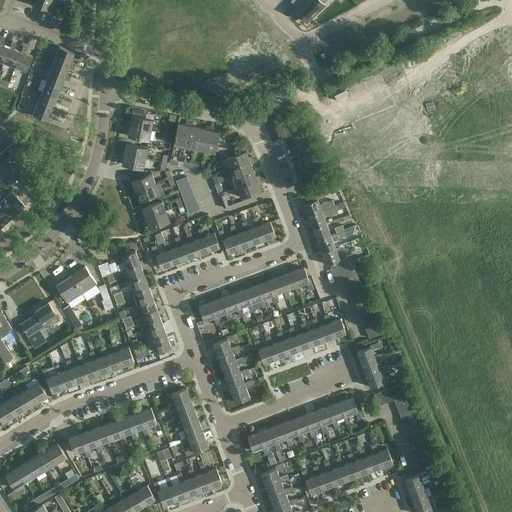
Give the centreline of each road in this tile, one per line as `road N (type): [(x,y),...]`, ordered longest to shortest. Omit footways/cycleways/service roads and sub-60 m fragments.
road 1 (residential): [(194,356),(169,291),(299,244),(251,122)]
road 2 (residential): [(0,275),(32,253),(80,195),(98,147),(104,90)]
road 3 (residential): [(0,442),(64,405),(194,356)]
road 4 (residential): [(251,122),(104,90)]
road 5 (residential): [(220,426),(349,376)]
road 6 (residential): [(511,189),(489,130),(431,151)]
